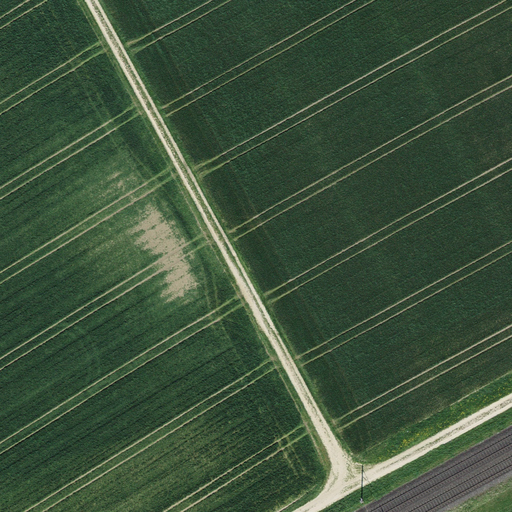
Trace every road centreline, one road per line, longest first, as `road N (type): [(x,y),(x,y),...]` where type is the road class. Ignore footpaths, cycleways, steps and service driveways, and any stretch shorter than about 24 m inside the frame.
road 1 (track): [(92,0),(353,485)]
road 2 (track): [(304,511),(511,398)]
